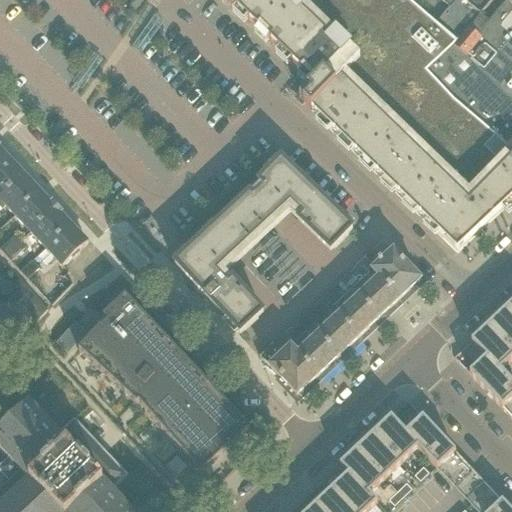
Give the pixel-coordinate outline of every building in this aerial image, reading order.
[(222,0),(311,86),(312,86),(307,91),(306,91),(306,90),(297,99),(303,104),(457,254),(511,201),(511,197),(510,196),(511,193),(511,154),(507,149),(483,127),(468,115),(452,102),(425,73),(432,67),(452,49),(456,43),(446,34),(435,25),(405,0),(222,0)] [(456,0),(449,8),(435,25),(446,34),(456,43),(468,29),(493,0),(456,0)] [(439,0),(449,8),(456,0),(439,0)] [(456,43),(452,49),(481,73),(498,55),(501,51),(495,46),(511,25),(511,0),(493,0),(468,29),(456,43)] [(511,25),(495,46),(501,51),(506,46),(511,51),(511,25)] [(511,51),(506,46),(501,51),(498,55),(481,73),(499,88),(511,99),(511,51)] [(452,102),(468,115),(482,101),(511,122),(511,99),(499,88),(481,73),(452,49),(432,67),(425,73),(452,102)] [(511,122),(482,101),(468,115),(483,127),(507,149),(511,154),(511,122)] [(0,169),(8,161),(0,152),(0,147),(0,169)] [(8,161),(0,169),(0,199),(4,195),(3,194),(13,184),(16,187),(25,179),(8,161)] [(215,227),(172,266),(189,284),(190,282),(204,298),(211,306),(240,337),(263,315),(232,282),(227,286),(217,274),(290,207),(302,218),(297,222),(330,254),(352,231),(322,202),(321,202),(280,162),(258,185),(264,191),(253,200),(250,196),(216,228),(215,227)] [(0,199),(0,209),(2,212),(5,208),(15,218),(39,195),(25,179),(16,187),(13,184),(3,194),(4,195),(0,199)] [(15,218),(30,234),(40,225),(38,223),(46,215),(49,219),(58,209),(51,202),(48,204),(39,195),(15,218)] [(30,234),(45,250),(70,227),(60,216),(62,214),(58,209),(49,219),(46,215),(38,223),(40,225),(30,234)] [(87,245),(70,227),(45,250),(62,269),(71,260),(73,261),(79,255),(78,254),(87,245)] [(15,237),(0,250),(0,251),(5,257),(20,243),(15,237)] [(20,243),(5,257),(10,263),(26,249),(20,243)] [(259,359),(296,398),(419,282),(382,243),(358,265),(361,268),(348,280),(346,277),(296,324),(299,327),(286,338),(283,336),(259,359)] [(32,263),(21,273),(28,281),(39,270),(32,263)] [(19,281),(4,295),(10,301),(25,287),(19,281)] [(25,287),(10,301),(15,307),(22,301),(30,293),(25,287)] [(35,313),(42,306),(30,293),(22,301),(35,313)] [(100,330),(78,353),(133,404),(137,407),(138,405),(200,476),(222,457),(221,456),(226,451),(227,452),(249,432),(125,299),(103,319),(108,325),(101,331),(100,330)] [(35,313),(33,316),(39,321),(48,312),(42,306),(35,313)] [(0,340),(14,328),(15,327),(6,317),(9,314),(3,307),(0,309),(0,340)] [(511,319),(506,313),(505,312),(488,328),(489,329),(511,354),(511,319)] [(85,334),(74,324),(56,344),(67,354),(85,334)] [(499,373),(500,373),(511,361),(511,354),(489,329),(488,328),(471,344),(486,360),(486,361),(499,374),(499,373)] [(486,360),(469,376),(502,411),(511,401),(511,385),(500,373),(499,373),(499,374),(486,361),(486,360)] [(0,511),(128,511),(111,493),(127,478),(101,449),(75,422),(59,437),(35,411),(29,405),(15,418),(7,410),(0,415),(0,422),(5,428),(0,432),(0,451),(9,461),(0,468),(0,475),(8,484),(0,490),(0,511)] [(401,465),(417,451),(404,437),(406,436),(391,420),(374,436),(374,437),(401,465)] [(404,437),(417,451),(437,472),(455,455),(422,420),(406,436),(404,437)] [(356,452),(357,453),(384,482),(401,466),(401,465),(374,437),(374,436),(356,452)] [(348,477),(349,475),(369,496),(384,482),(357,453),(356,452),(339,468),(348,477)] [(423,472),(415,480),(421,486),(429,478),(423,472)] [(369,497),(369,496),(349,475),(348,477),(332,491),(333,492),(351,511),(369,511),(377,505),(369,497)] [(404,502),(412,494),(406,488),(398,496),(404,502)] [(332,491),(315,507),(316,508),(319,511),(351,511),(333,492),(332,491)] [(404,502),(398,496),(389,504),(395,510),(404,502)]
